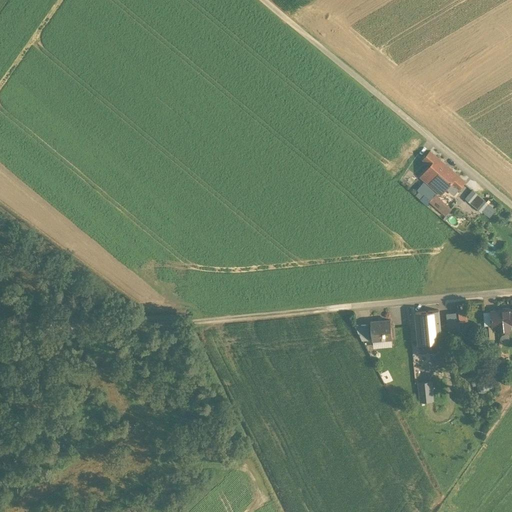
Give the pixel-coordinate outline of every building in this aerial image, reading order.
[(423,159),(430,151),(424,146),(418,154),(423,159)] [(466,182),(430,151),(423,159),(430,165),(426,170),(420,177),(441,195),(447,189),(451,183),(459,189),(466,182)] [(430,165),(423,159),(419,164),(426,170),(430,165)] [(435,192),(423,183),(418,190),(429,199),(430,198),(438,205),(438,206),(443,210),(444,209),(448,212),(450,209),(436,196),(434,198),(432,196),(435,192)] [(454,195),(459,189),(451,183),(447,189),(454,195)] [(489,216),(496,207),(470,189),(464,198),(489,216)] [(511,329),(510,309),(491,311),(493,330),(494,330),(511,329)] [(439,310),(416,312),(419,344),(442,341),(439,310)] [(493,330),(491,311),(484,311),(485,325),(488,325),(490,340),(495,339),(494,330),(493,330)] [(458,312),(447,313),(449,331),(460,330),(458,312)] [(391,320),(371,321),(372,339),(392,338),(391,320)] [(368,324),(355,325),(362,340),(370,339),(368,324)] [(486,376),(476,379),(479,391),(489,388),(486,376)] [(431,382),(419,383),(421,401),(433,400),(431,382)]
